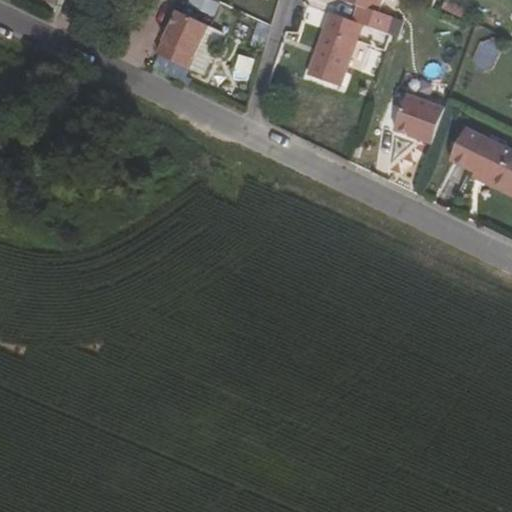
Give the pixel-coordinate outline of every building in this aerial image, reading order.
[(382,0),(348,0),(363,6),(355,24),(365,27),(385,34),(391,16),(378,11),(382,0)] [(178,12),(158,55),(204,77),(215,54),(229,61),(238,42),(178,12)] [(355,24),(333,16),(310,76),(342,88),(365,27),(355,24)] [(204,77),(217,84),(229,61),(215,54),(204,77)] [(484,180),(482,184),(511,198),(511,153),(466,132),(449,163),(484,180)]
